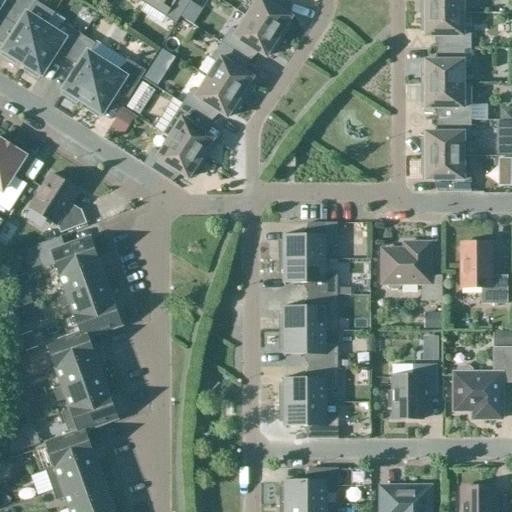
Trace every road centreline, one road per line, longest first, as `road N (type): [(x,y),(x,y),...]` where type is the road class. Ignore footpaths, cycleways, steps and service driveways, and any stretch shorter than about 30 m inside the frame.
road 1 (residential): [(163,194),(163,511)]
road 2 (residential): [(254,452),(511,450)]
road 3 (residential): [(254,452),(251,200)]
road 4 (residential): [(327,0),(328,19),(254,132),(251,200)]
road 5 (residential): [(400,0),(403,195)]
road 6 (residential): [(0,88),(163,194)]
road 7 (residential): [(251,200),(403,195)]
